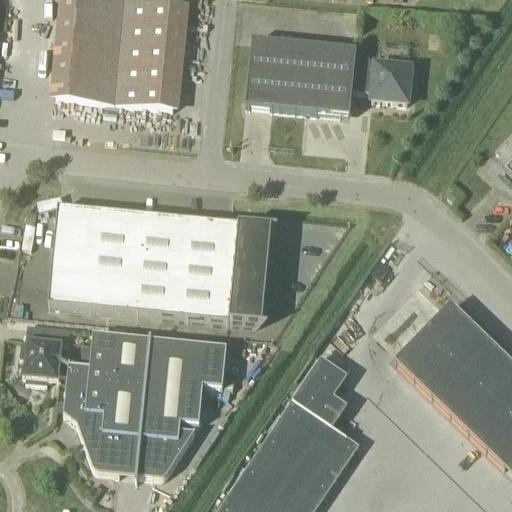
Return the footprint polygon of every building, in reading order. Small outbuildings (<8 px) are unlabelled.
[(172,118),(182,12),(66,1),(55,106),(172,118)] [(373,72),(353,70),(354,59),(250,49),(244,115),(316,122),(316,120),(338,123),(347,116),(348,104),(350,104),(350,98),(370,100),(369,108),(405,111),(409,75),(373,72)] [(511,143),(493,164),(511,182),(511,185),(511,186),(511,187),(511,143)] [(451,197),(445,203),(451,208),(457,203),(451,197)] [(256,334),(253,334),(263,238),(265,238),(265,237),(57,217),(47,314),(256,335),(256,334)] [(511,375),(448,314),(394,370),(511,484),(511,375)] [(67,353),(69,338),(27,333),(25,350),(21,349),(19,366),(23,367),(21,386),(25,387),(24,391),(46,393),(47,389),(58,390),(60,371),(61,352),(67,353)] [(226,357),(133,348),(92,344),(89,376),(69,374),(69,372),(60,371),(58,390),(66,391),(63,423),(76,434),(92,477),(92,478),(93,479),(94,480),(95,481),(96,481),(99,482),(158,488),(160,488),(161,488),(162,488),(164,487),(165,486),(166,485),(192,448),(193,442),(192,442),(192,443),(179,441),(179,433),(198,435),(202,396),(222,398),(226,357)] [(313,349),(250,467),(262,505),(269,509),(270,511),(286,511),(292,502),(305,498),(308,492),(314,511),(352,441),(345,437),(342,429),(331,423),(342,402),(335,381),(341,370),(339,362),(313,349)]
